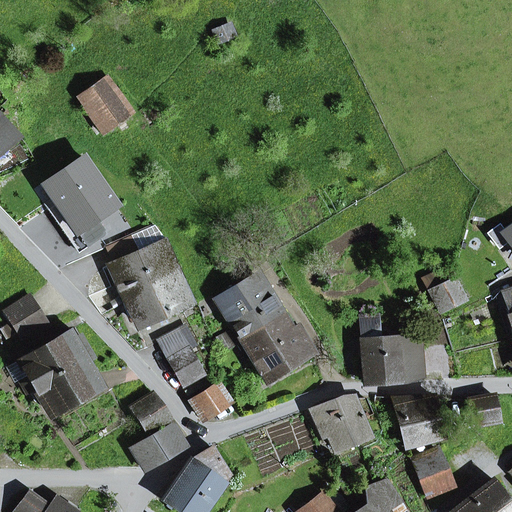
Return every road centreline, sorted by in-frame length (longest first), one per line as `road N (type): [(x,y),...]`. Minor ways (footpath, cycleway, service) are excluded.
road 1 (residential): [(511,386),(339,391),(199,444)]
road 2 (residential): [(0,221),(162,389),(199,444)]
road 3 (residential): [(154,479),(21,478)]
